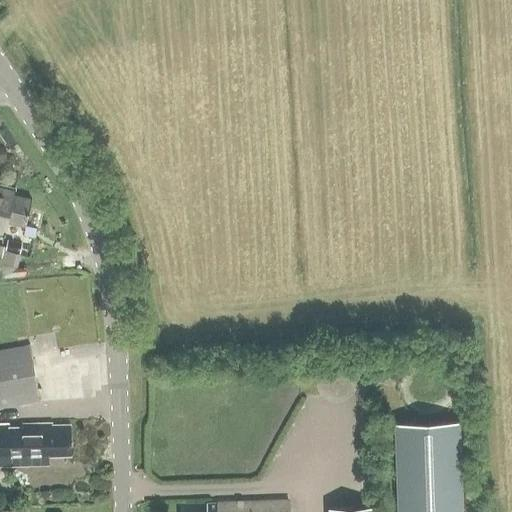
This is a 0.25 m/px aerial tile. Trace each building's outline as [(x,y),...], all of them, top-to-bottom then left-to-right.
[(0,236),(5,238),(9,222),(25,226),(31,199),(13,195),(13,194),(0,190),(0,236)] [(22,244),(8,240),(5,250),(19,254),(22,244)] [(0,408),(39,402),(29,346),(0,350),(0,408)] [(395,423),(398,511),(462,511),(459,421),(395,423)] [(47,456),(70,455),(70,425),(51,426),(51,424),(23,424),(23,429),(7,429),(7,425),(0,424),(0,465),(47,465),(47,456)] [(287,511),(288,502),(207,505),(207,511),(287,511)]
